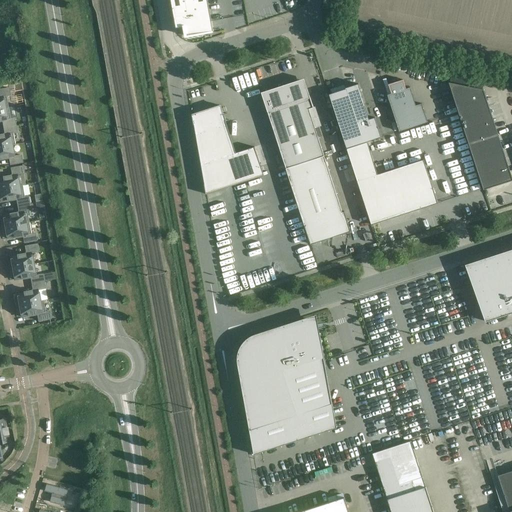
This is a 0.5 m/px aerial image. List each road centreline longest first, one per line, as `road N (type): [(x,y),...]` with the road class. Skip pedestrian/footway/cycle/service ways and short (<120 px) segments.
road 1 (unclassified): [(511,237),(219,331)]
road 2 (unclassified): [(183,63),(175,82),(219,331)]
road 3 (tertiary): [(50,0),(99,267)]
road 4 (unclassified): [(219,331),(251,511)]
road 5 (residential): [(28,511),(43,453),(40,380)]
road 6 (unclassified): [(308,19),(183,63)]
